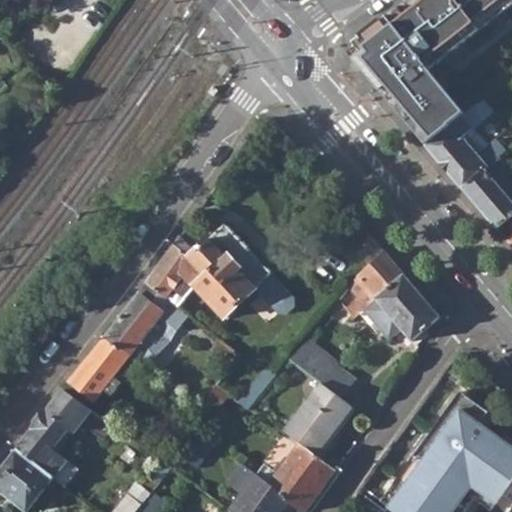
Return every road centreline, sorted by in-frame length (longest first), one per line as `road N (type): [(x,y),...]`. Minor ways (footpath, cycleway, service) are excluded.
road 1 (residential): [(283,55),(0,432)]
road 2 (primary): [(283,55),(489,298)]
road 3 (residential): [(489,298),(464,320),(324,511)]
